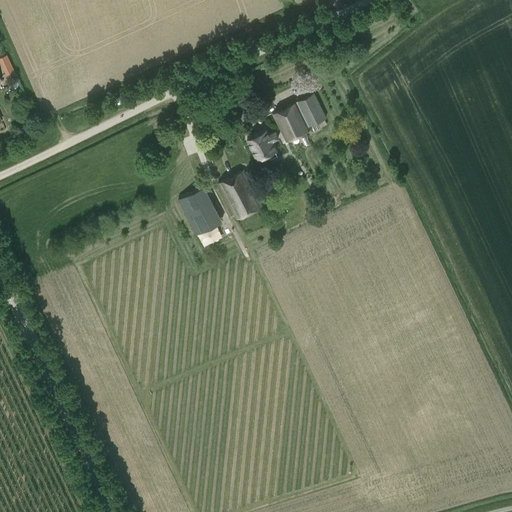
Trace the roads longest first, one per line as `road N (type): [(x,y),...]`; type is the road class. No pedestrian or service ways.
road 1 (unclassified): [(0,175),(370,0)]
road 2 (tertiary): [(110,511),(0,271)]
